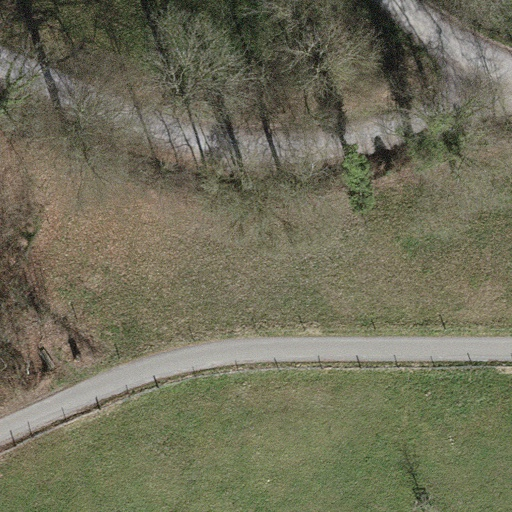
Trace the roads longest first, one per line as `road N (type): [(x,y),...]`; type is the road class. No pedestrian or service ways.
road 1 (track): [(511,108),(332,144),(244,148),(175,135),(0,66)]
road 2 (track): [(0,431),(98,386),(196,358),(511,350)]
road 3 (track): [(408,0),(475,59),(511,72)]
